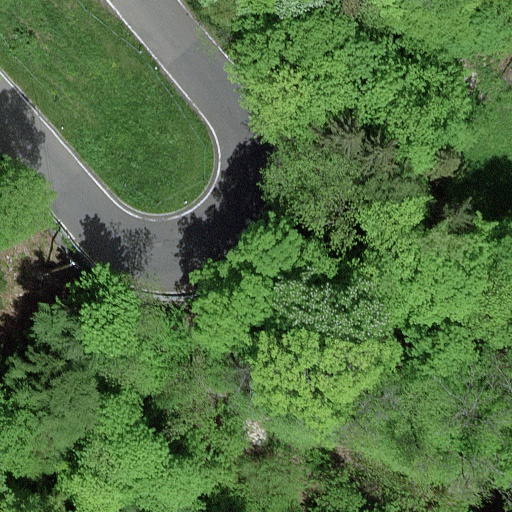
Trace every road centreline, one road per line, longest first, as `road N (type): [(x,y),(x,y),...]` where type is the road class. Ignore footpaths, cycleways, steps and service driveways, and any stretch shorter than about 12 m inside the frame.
road 1 (tertiary): [(142,0),(257,144),(255,197),(228,237),(188,256),(122,243),(0,109)]
road 2 (track): [(511,222),(492,222),(460,191),(383,79),(340,46),(218,0)]
